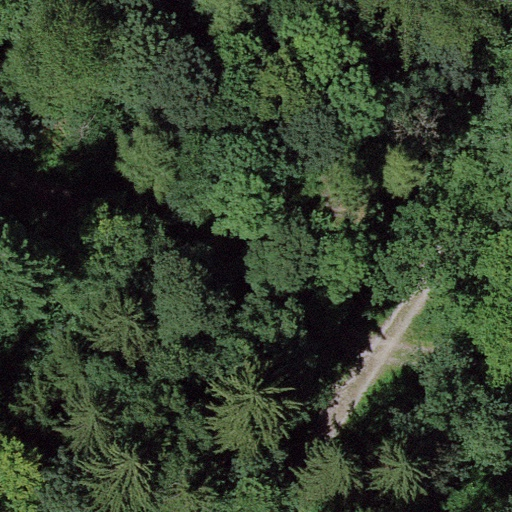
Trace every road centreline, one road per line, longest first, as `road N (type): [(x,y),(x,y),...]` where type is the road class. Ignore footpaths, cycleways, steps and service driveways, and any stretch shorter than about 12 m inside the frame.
road 1 (track): [(511,343),(390,344),(0,179)]
road 2 (track): [(511,137),(281,511)]
